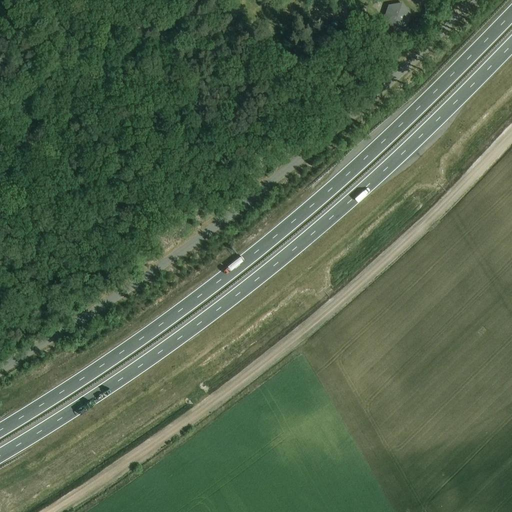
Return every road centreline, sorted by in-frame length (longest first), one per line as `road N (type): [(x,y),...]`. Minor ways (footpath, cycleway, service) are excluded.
road 1 (trunk): [(511,14),(285,229),(172,317),(0,430)]
road 2 (trunk): [(0,456),(183,335),(298,246),(511,44)]
road 3 (unclassified): [(0,372),(152,273),(289,167),(401,73),(470,0)]
road 4 (track): [(511,136),(360,282),(108,482),(55,511)]
